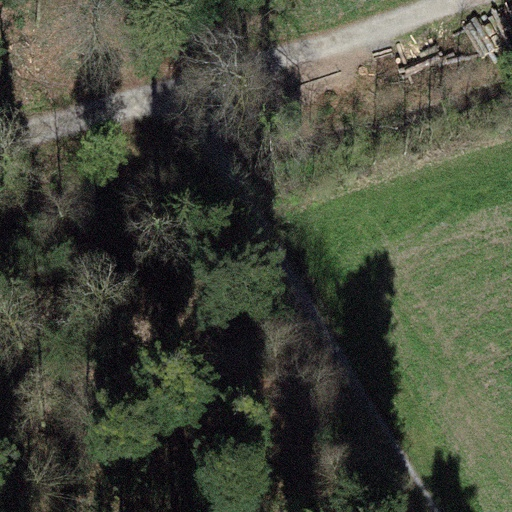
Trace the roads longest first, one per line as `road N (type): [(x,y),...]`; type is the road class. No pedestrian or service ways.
road 1 (track): [(189,90),(425,0)]
road 2 (track): [(0,142),(189,90)]
